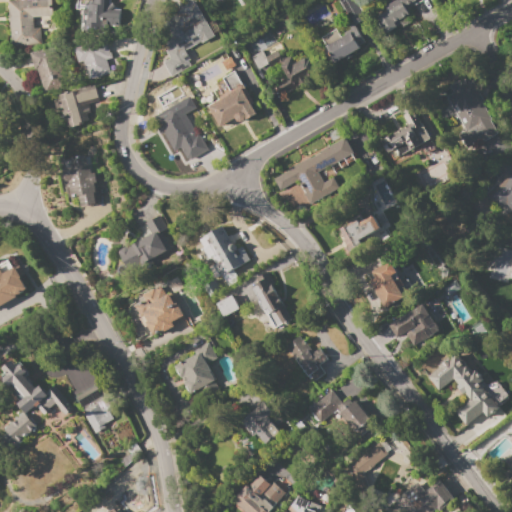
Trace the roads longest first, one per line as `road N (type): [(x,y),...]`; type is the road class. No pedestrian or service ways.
road 1 (residential): [(494,511),(290,228),(234,183),(166,190),(132,169),(120,143),(127,94)]
road 2 (residential): [(171,511),(155,430),(111,348),(31,217),(0,210)]
road 3 (residential): [(511,11),(234,183)]
road 4 (residential): [(31,217),(22,115),(0,77)]
